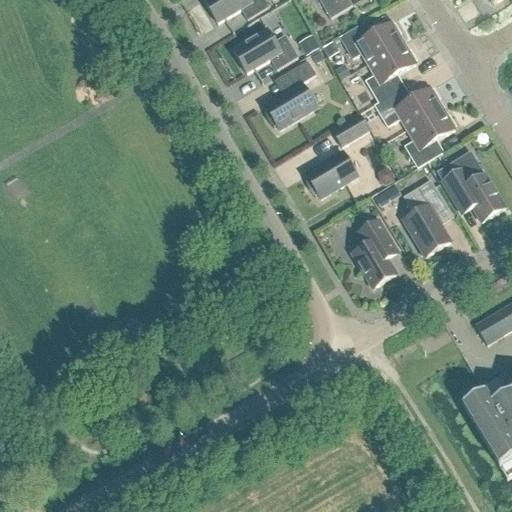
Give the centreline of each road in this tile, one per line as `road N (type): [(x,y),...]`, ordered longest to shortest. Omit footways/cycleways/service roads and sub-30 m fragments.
road 1 (residential): [(345,353),(244,171),(132,0)]
road 2 (unclassified): [(79,511),(345,353)]
road 3 (residential): [(345,353),(511,254)]
